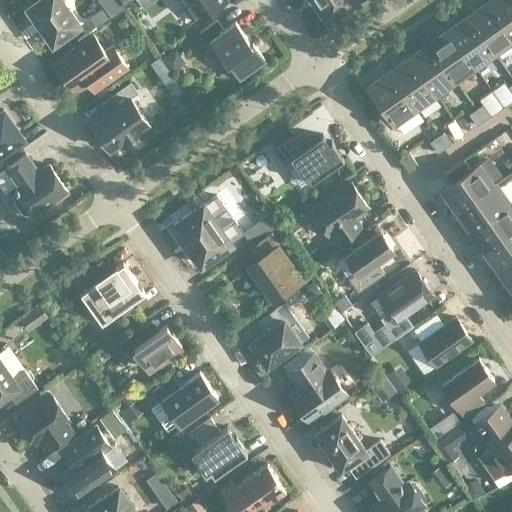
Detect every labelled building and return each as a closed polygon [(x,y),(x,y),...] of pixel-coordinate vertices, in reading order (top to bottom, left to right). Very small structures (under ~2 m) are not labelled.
[(53,42),(80,24),(62,0),(37,0),(28,6),(38,21),(38,22),(39,22),(43,27),(42,27),(43,28),(53,42)] [(100,0),(104,6),(90,16),(97,26),(125,6),(121,0),(100,0)] [(182,0),(197,21),(226,0),(182,0)] [(315,0),(329,20),(357,1),(356,0),(315,0)] [(511,0),(490,0),(488,1),(511,34),(511,0)] [(511,36),(511,34),(488,1),(469,15),(493,50),(494,50),(511,36)] [(497,53),(494,50),(493,50),(469,15),(449,29),(476,68),(497,53)] [(240,77),(265,59),(253,41),(251,43),(236,21),(224,29),(217,19),(199,32),(207,43),(212,39),(227,61),(228,60),(240,77)] [(430,43),(454,78),(457,82),(476,68),(449,29),(430,43)] [(105,50),(94,35),(55,62),(74,89),(87,80),(95,92),(96,92),(95,91),(129,68),(112,45),(105,50)] [(437,95),(457,82),(454,78),(430,43),(410,57),(437,95)] [(182,56),(176,48),(164,57),(173,69),(181,64),(182,56)] [(166,63),(160,54),(150,61),(157,70),(166,63)] [(437,95),(410,57),(390,70),(418,109),(437,95)] [(418,109),(390,70),(370,85),(377,95),(374,98),(381,108),(385,106),(397,124),(418,109)] [(117,106),(93,123),(110,147),(124,138),(125,140),(139,130),(137,128),(149,120),(132,97),(139,92),(131,81),(110,96),(117,106)] [(483,104),(476,109),(484,120),(491,115),(483,104)] [(0,152),(23,136),(4,109),(0,111),(0,152)] [(484,120),(476,109),(469,114),(477,125),(484,120)] [(444,132),(437,136),(445,148),(452,143),(444,132)] [(323,134),(304,147),(294,133),(274,147),(285,162),(295,155),(300,163),(299,163),(311,181),(322,173),(324,177),(336,168),(334,165),(344,158),(332,140),(329,142),(323,134)] [(445,148),(437,136),(430,141),(438,153),(445,148)] [(409,151),(399,158),(409,172),(419,165),(409,151)] [(26,154),(7,167),(19,185),(15,188),(18,193),(15,196),(14,200),(23,212),(27,213),(31,210),(34,215),(69,191),(50,164),(39,172),(26,154)] [(468,171),(461,161),(448,170),(455,180),(444,188),(458,208),(493,184),(493,183),(479,164),(468,171)] [(497,180),(493,183),(493,184),(458,208),(472,228),(507,204),(511,201),(497,180)] [(368,205),(352,182),(312,210),(329,233),(332,230),(340,242),(363,226),(355,214),(368,205)] [(204,203),(174,224),(202,263),(231,243),(231,242),(244,233),(217,195),(204,204),(204,203)] [(511,210),(507,204),(472,228),(486,248),(511,229),(511,210)] [(302,226),(295,216),(283,224),(290,234),(302,226)] [(511,229),(486,248),(500,267),(511,258),(511,229)] [(393,248),(381,231),(347,255),(358,271),(349,278),(358,291),(384,272),(378,264),(379,258),(393,248)] [(15,241),(9,232),(0,238),(0,240),(5,248),(15,241)] [(301,274),(273,235),(253,249),(260,259),(251,266),(271,295),(301,274)] [(81,292),(98,316),(106,328),(121,317),(122,318),(136,308),(131,301),(145,292),(124,262),(116,268),(115,267),(110,270),(103,260),(104,259),(103,258),(72,280),(73,281),(74,280),(82,292),(81,292)] [(511,258),(500,267),(511,284),(511,258)] [(433,294),(416,270),(379,296),(390,312),(382,318),(395,337),(413,325),(405,314),(433,294)] [(312,279),(305,284),(315,297),(322,292),(312,279)] [(261,334),(251,341),(268,364),(300,341),(309,335),(285,301),(276,308),(256,321),(262,329),(261,334)] [(40,305),(21,319),(28,329),(47,316),(40,305)] [(472,339),(456,317),(420,342),(436,365),(472,339)] [(149,336),(142,326),(119,343),(126,353),(135,347),(149,368),(157,362),(160,366),(177,355),(174,351),(182,345),(167,324),(149,336)] [(327,372),(314,353),(289,370),(302,389),(292,396),(309,420),(347,393),(330,369),(327,372)] [(14,376),(0,356),(0,399),(9,392),(17,403),(38,387),(25,368),(14,376)] [(494,378),(479,356),(442,383),(464,414),(484,400),(477,390),(494,378)] [(160,401),(151,407),(168,431),(179,422),(180,423),(218,396),(200,371),(181,385),(180,383),(174,375),(152,390),(160,401)] [(397,386),(403,394),(414,386),(409,378),(397,386)] [(369,390),(379,403),(390,395),(381,382),(369,390)] [(123,387),(118,391),(125,401),(130,397),(123,387)] [(69,419),(52,395),(19,418),(36,443),(43,438),(50,448),(74,432),(66,422),(69,419)] [(139,397),(120,410),(127,420),(146,407),(139,397)] [(511,420),(500,404),(474,422),(492,447),(478,457),(494,479),(511,466),(511,420)] [(119,420),(112,410),(100,418),(107,428),(119,420)] [(380,438),(366,448),(343,415),(342,413),(340,414),(340,415),(317,431),(315,432),(316,434),(317,433),(326,446),(325,446),(327,448),(329,452),(331,454),(331,453),(340,466),(341,468),(343,467),(342,467),(347,463),(356,476),(390,452),(380,438)] [(220,431),(219,429),(210,417),(191,431),(201,445),(194,449),(206,466),(207,465),(214,475),(247,451),(236,435),(234,436),(227,426),(220,431)] [(442,432),(436,423),(430,427),(437,436),(442,432)] [(473,435),(465,423),(456,429),(464,440),(473,435)] [(70,459),(57,468),(76,496),(116,468),(128,459),(116,443),(111,446),(96,424),(62,448),(62,449),(70,459)] [(286,489),(268,463),(235,486),(228,475),(227,476),(230,481),(220,489),(236,511),(258,511),(270,504),(268,501),(286,489)] [(404,484),(391,465),(370,480),(378,492),(380,490),(385,497),(372,506),(376,511),(416,511),(426,505),(424,501),(424,500),(425,496),(416,484),(413,484),(411,483),(409,480),(404,484)] [(136,511),(119,486),(85,510),(86,511),(136,511),(135,511),(136,511)] [(177,501),(168,488),(158,495),(167,508),(177,501)] [(187,488),(179,494),(186,504),(194,498),(187,488)] [(197,511),(204,508),(196,498),(185,506),(189,511),(197,511)]
